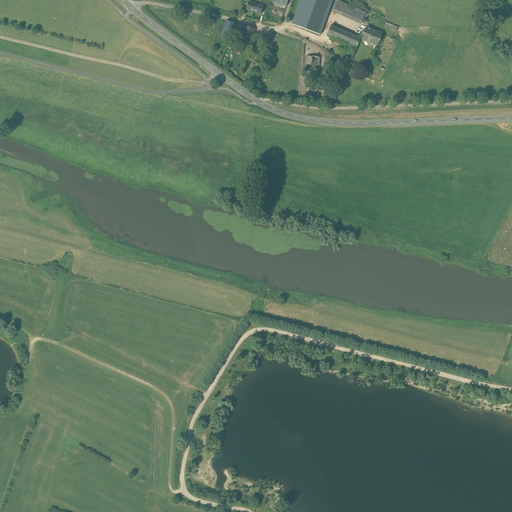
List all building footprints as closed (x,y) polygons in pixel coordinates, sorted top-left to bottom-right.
[(362,22),(366,13),(361,11),(350,6),(338,0),(334,9),(362,22)] [(353,0),(352,0),(350,6),(361,11),(363,7),(364,4),(353,0)] [(256,4),(249,2),(247,9),(254,11),(256,4)] [(263,6),(256,4),(254,11),(261,13),(263,6)] [(236,24),(226,21),(221,35),(226,37),(231,38),(236,24)] [(386,22),(385,27),(396,32),(398,27),(386,22)] [(255,29),(243,25),(237,44),(251,48),(255,29)] [(324,41),(353,54),(360,38),(330,25),(324,41)] [(382,34),(367,27),(362,39),(376,46),(382,34)] [(307,56),(305,76),(318,77),(320,57),(307,56)]
